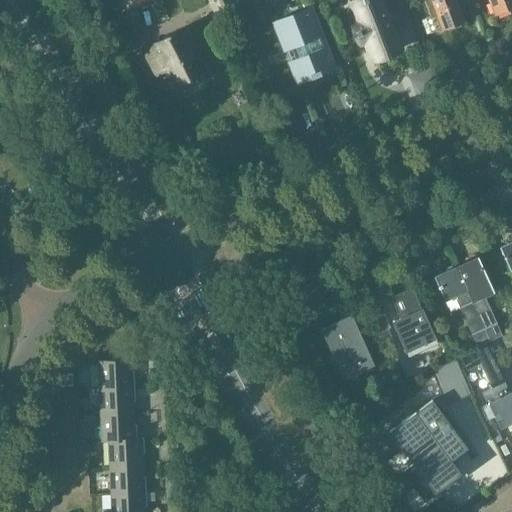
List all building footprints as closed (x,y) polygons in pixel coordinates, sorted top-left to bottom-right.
[(121,0),(127,10),(148,0),(121,0)] [(205,0),(212,13),(234,2),(233,0),(205,0)] [(361,0),(349,5),(363,42),(369,40),(376,60),(402,51),(396,35),(395,33),(392,25),(403,21),(395,0),(361,0)] [(423,0),(430,16),(424,19),(431,35),(464,23),(455,0),(423,0)] [(511,0),(488,0),(495,16),(511,9),(511,0)] [(337,70),(312,7),(271,23),(283,53),(287,51),(291,61),(287,62),(297,86),(337,70)] [(168,71),(176,87),(201,74),(180,33),(145,51),(158,76),(168,71)] [(511,242),(499,248),(511,273),(511,272),(511,242)] [(478,258),(456,268),(467,293),(473,305),(473,304),(485,330),(497,325),(485,299),(495,295),(478,258)] [(497,260),(493,262),(499,276),(503,274),(497,260)] [(473,305),(467,293),(456,268),(434,278),(445,303),(455,298),(472,336),(478,348),(490,342),(485,330),(473,304),(473,305)] [(391,298),(400,320),(392,323),(406,353),(409,358),(438,345),(412,288),(391,298)] [(384,315),(373,320),(379,334),(390,329),(384,315)] [(324,331),(346,379),(372,367),(350,319),(324,331)] [(511,394),(510,394),(511,396),(511,366),(499,339),(487,345),(511,394)] [(480,363),(498,400),(489,405),(501,429),(511,423),(511,396),(510,394),(511,394),(487,345),(475,351),(480,362),(480,363)] [(459,357),(474,392),(485,388),(470,353),(459,357)] [(98,362),(99,389),(135,387),(134,378),(132,378),(131,360),(98,362)] [(432,375),(441,397),(466,386),(455,361),(442,366),(432,375)] [(400,402),(389,378),(376,384),(387,408),(400,402)] [(99,389),(101,416),(134,414),(133,397),(135,397),(135,387),(99,389)] [(438,396),(400,424),(439,484),(459,469),(452,460),(471,446),(438,396)] [(102,443),(109,443),(108,442),(137,440),(137,439),(137,431),(134,431),(134,414),(101,416),(102,443)] [(108,442),(109,443),(110,468),(143,466),(142,450),(144,450),(144,439),(137,439),(137,440),(108,442)] [(110,468),(111,494),(146,493),(146,483),(143,483),(143,466),(110,468)] [(146,493),(111,494),(111,511),(144,511),(144,502),(147,502),(146,493)]
